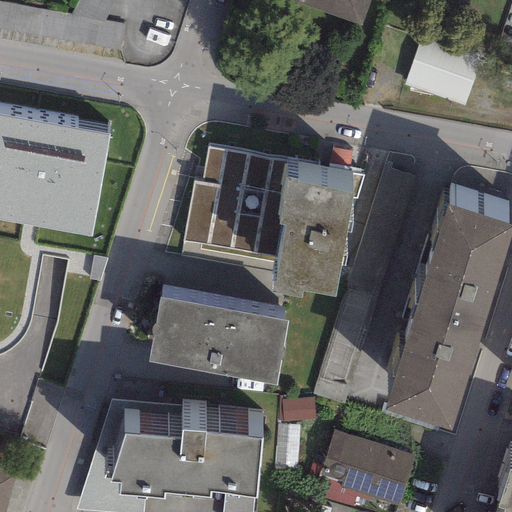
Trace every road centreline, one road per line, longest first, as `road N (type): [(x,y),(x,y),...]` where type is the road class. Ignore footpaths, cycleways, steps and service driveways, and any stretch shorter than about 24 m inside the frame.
road 1 (residential): [(35,511),(172,84)]
road 2 (residential): [(172,84),(511,145)]
road 3 (residential): [(441,511),(511,287)]
road 4 (residential): [(0,53),(172,84)]
